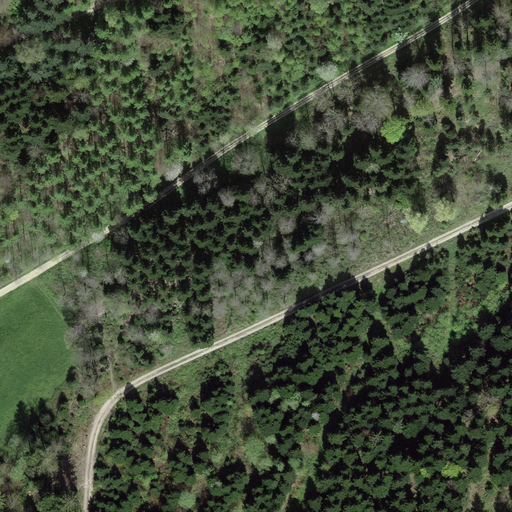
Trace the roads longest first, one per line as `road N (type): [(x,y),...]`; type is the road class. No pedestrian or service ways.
road 1 (track): [(511,200),(128,386),(96,426),(85,511)]
road 2 (track): [(466,0),(0,294)]
